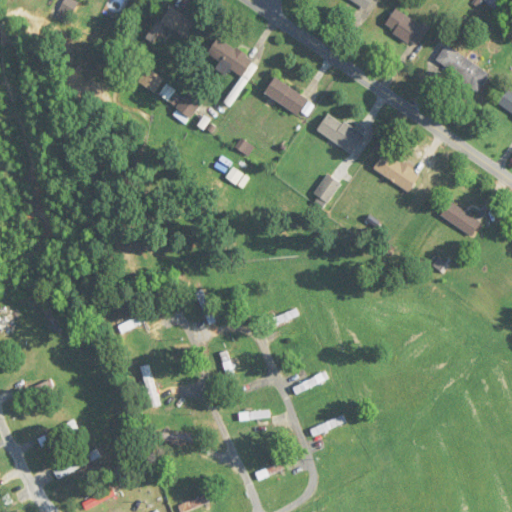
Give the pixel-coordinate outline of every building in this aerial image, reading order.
[(351,0),(367,9),(372,0),(351,0)] [(196,22),(170,7),(161,23),(186,38),(196,22)] [(385,26),(416,49),(429,31),(398,8),(385,26)] [(221,64),(242,79),(254,62),(220,36),(208,53),(222,63),(221,64)] [(491,73),(446,46),(435,65),(480,92),(491,73)] [(164,80),(148,68),(138,82),(154,94),(164,80)] [(309,101),(276,77),(265,93),(298,116),(309,101)] [(171,102),(178,92),(168,85),(161,94),(171,102)] [(511,90),(499,105),(511,115),(511,90)] [(189,122),(203,100),(189,92),(175,113),(189,122)] [(364,137),(331,112),(318,129),(351,154),(364,137)] [(410,193),(421,176),(385,153),(374,170),(410,193)] [(314,196),(327,205),(342,185),(328,175),(314,196)] [(482,225),(452,201),(442,214),(471,238),(482,225)] [(197,292),(209,325),(217,322),(206,289),(197,292)] [(158,318),(154,308),(118,324),(123,334),(158,318)] [(275,312),(264,317),(269,330),(301,317),(298,309),(277,317),(275,312)] [(220,353),(231,387),(239,385),(228,351),(220,353)] [(161,406),(151,364),(142,366),(152,408),(161,406)] [(330,380),(326,372),(294,387),(298,396),(330,380)] [(271,420),(271,412),(241,412),(241,420),(271,420)] [(348,426),(346,417),(311,427),(313,435),(348,426)] [(153,442),(195,442),(195,432),(153,432),(153,442)] [(55,471),(59,479),(101,459),(97,451),(55,471)] [(257,473),(261,481),(290,468),(286,460),(257,473)] [(0,510),(14,503),(8,492),(0,495),(0,510)]
